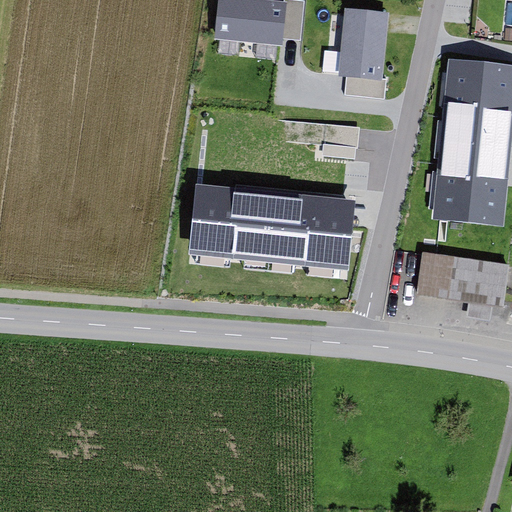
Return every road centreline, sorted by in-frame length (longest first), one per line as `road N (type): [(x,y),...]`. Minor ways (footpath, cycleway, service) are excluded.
road 1 (secondary): [(0,317),(360,346)]
road 2 (residential): [(360,346),(432,0)]
road 3 (secondary): [(360,346),(511,367)]
